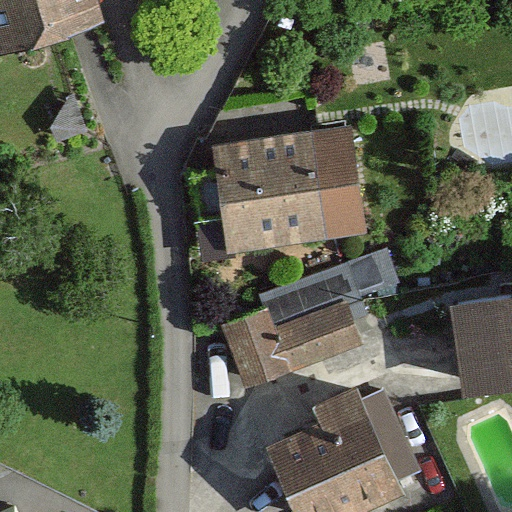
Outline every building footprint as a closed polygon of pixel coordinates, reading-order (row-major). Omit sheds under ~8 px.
[(151,0),(0,0),(0,51),(153,7),(151,0)] [(356,135),(211,155),(226,261),(371,242),(356,135)] [(343,275),(211,319),(235,389),(366,345),(343,275)] [(511,289),(451,304),(476,408),(511,405),(511,289)] [(385,384),(263,434),(294,511),(383,511),(429,493),(385,384)]
